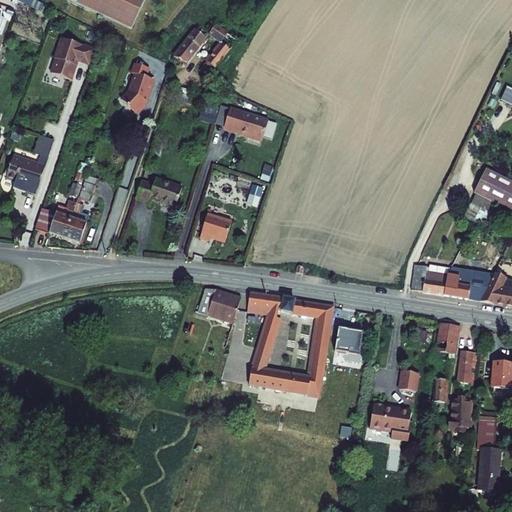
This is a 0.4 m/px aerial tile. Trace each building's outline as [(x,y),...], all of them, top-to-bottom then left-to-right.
[(145,0),(69,0),(132,29),(145,0)] [(17,17),(23,22),(32,13),(27,7),(17,17)] [(237,41),(216,26),(208,35),(221,44),(206,63),(215,69),(237,41)] [(206,38),(196,30),(174,57),(186,63),(206,38)] [(57,61),(52,75),(73,82),(79,64),(91,68),(96,51),(62,39),(55,60),(57,61)] [(215,69),(206,63),(199,72),(209,78),(215,69)] [(149,69),(136,65),(132,74),(134,75),(129,93),(121,100),(138,116),(148,103),(152,87),(151,86),(153,80),(147,78),(149,69)] [(497,83),(492,94),(495,96),(501,84),(497,83)] [(511,89),(507,87),(500,101),(511,106),(511,89)] [(189,92),(178,88),(173,102),(184,106),(189,92)] [(239,100),(237,104),(256,113),(258,108),(239,100)] [(201,121),(215,125),(220,108),(206,104),(201,121)] [(224,128),(230,109),(221,106),(215,125),(224,128)] [(277,124),(230,109),(224,128),(246,134),(245,137),(262,142),(263,137),(272,140),(277,124)] [(14,157),(6,179),(17,182),(14,190),(36,198),(54,141),(40,137),(34,154),(41,157),(38,165),(14,157)] [(75,182),(82,184),(89,165),(82,163),(75,182)] [(273,168),(266,166),(261,180),(268,182),(273,168)] [(511,182),(486,170),(474,193),(477,195),(498,205),(511,211),(511,182)] [(80,200),(88,203),(91,194),(94,195),(98,181),(87,177),(80,200)] [(143,182),(137,199),(150,204),(151,201),(177,209),(184,189),(156,181),(154,186),(143,182)] [(70,197),(77,199),(81,187),(74,184),(70,197)] [(493,214),(498,205),(477,195),(472,204),(481,209),(491,213),(493,214)] [(260,199),(250,196),(248,203),(258,206),(260,199)] [(42,210),(35,230),(64,240),(77,204),(72,202),(71,205),(70,205),(68,210),(59,206),(56,214),(42,210)] [(64,240),(80,245),(89,217),(80,213),(81,208),(80,208),(81,205),(77,204),(64,240)] [(475,222),(481,209),(472,204),(471,205),(469,209),(465,217),(475,222)] [(491,213),(481,209),(475,222),(484,227),(491,213)] [(201,237),(201,239),(209,241),(210,238),(225,243),(232,223),(208,215),(201,237)] [(472,275),(473,273),(473,270),(461,268),(465,262),(461,260),(466,250),(462,248),(452,269),(450,272),(472,275)] [(452,269),(429,265),(429,268),(415,266),(412,292),(444,296),(447,277),(450,272),(452,269)] [(468,301),(472,275),(450,272),(447,277),(444,296),(468,301)] [(472,275),(468,301),(482,303),(494,276),(473,273),(472,275)] [(511,280),(496,273),(494,276),(482,303),(511,307),(511,280)] [(208,316),(224,322),(229,304),(213,302),(211,306),(207,305),(210,290),(206,290),(199,313),(208,316)] [(233,325),(241,299),(216,291),(210,290),(207,305),(211,306),(213,302),(229,304),(224,322),(233,325)] [(282,312),(284,299),(250,295),(247,313),(268,316),(252,368),(249,386),(266,389),(269,371),(264,371),(280,320),(276,319),(278,311),(282,312)] [(295,301),(284,299),(282,312),(282,313),(293,315),(295,301)] [(295,301),(293,315),(320,320),(310,378),(307,396),(318,397),(324,369),(334,308),(295,301)] [(436,352),(455,355),(456,355),(459,335),(452,334),(453,327),(440,325),(435,352),(436,352)] [(338,329),(334,355),(348,357),(349,355),(359,357),(363,337),(351,335),(351,337),(346,337),(347,331),(338,329)] [(416,341),(426,342),(427,333),(418,331),(416,341)] [(455,355),(436,352),(435,360),(448,363),(449,357),(455,358),(455,355)] [(474,385),(477,354),(462,353),(458,383),(474,385)] [(511,363),(494,362),(492,389),(511,390),(511,377),(511,363)] [(279,373),(269,371),(266,389),(276,390),(279,373)] [(419,374),(402,372),(399,390),(416,393),(419,374)] [(301,377),(279,373),(276,390),(298,394),(301,377)] [(307,396),(310,378),(301,377),(298,394),(307,396)] [(445,409),(447,381),(435,381),(433,409),(445,409)] [(454,402),(452,430),(463,430),(463,434),(471,435),(473,403),(454,402)] [(391,439),(408,442),(410,429),(409,429),(411,412),(392,409),(392,411),(385,410),(385,408),(384,408),(384,405),(375,404),(375,406),(374,406),(370,429),(392,432),(391,439)] [(495,422),(479,421),(477,451),(482,451),(479,491),(497,492),(499,452),(492,452),(495,422)] [(469,447),(456,447),(456,455),(468,456),(469,447)]
